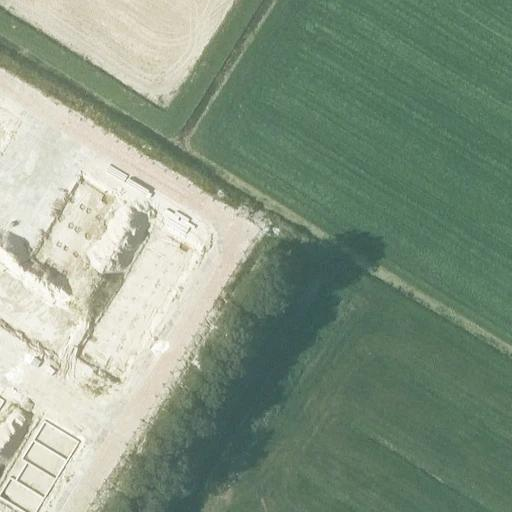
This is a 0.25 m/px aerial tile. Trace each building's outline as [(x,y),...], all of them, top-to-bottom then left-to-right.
[(81,181),(69,200),(99,218),(111,199),(81,181)] [(69,200),(58,219),(88,237),(99,218),(69,200)] [(58,219),(46,237),(76,256),(88,237),(58,219)] [(121,219),(115,228),(125,234),(131,225),(121,219)] [(115,228),(109,237),(120,244),(125,234),(115,228)] [(139,228),(131,241),(138,245),(145,232),(139,228)] [(158,228),(145,249),(182,272),(195,250),(158,228)] [(46,237),(34,257),(64,275),(76,256),(46,237)] [(131,241),(123,254),(130,258),(138,245),(131,241)] [(7,249),(1,260),(10,266),(17,255),(7,249)] [(145,249),(132,270),(169,293),(182,272),(145,249)] [(98,256),(92,266),(102,272),(108,262),(98,256)] [(25,260),(19,270),(28,276),(34,266),(25,260)] [(34,266),(28,276),(37,282),(43,272),(34,266)] [(92,266),(87,275),(97,281),(102,272),(92,266)] [(113,270),(105,283),(112,287),(120,274),(113,270)] [(132,270),(119,291),(156,314),(169,293),(132,270)] [(1,280),(0,281),(0,320),(1,321),(19,291),(23,286),(4,275),(1,280)] [(59,282),(53,292),(62,297),(69,287),(59,282)] [(105,283),(98,295),(104,300),(112,287),(105,283)] [(69,287),(62,297),(72,303),(78,293),(69,287)] [(19,291),(1,321),(18,331),(36,302),(19,291)] [(119,291),(107,312),(143,335),(156,314),(119,291)] [(36,302),(18,331),(34,341),(53,312),(36,302)] [(53,312),(34,341),(53,353),(74,318),(56,306),(53,312)] [(87,312),(80,325),(86,329),(94,316),(87,312)] [(107,312),(94,333),(131,356),(143,335),(107,312)] [(80,325),(72,337),(78,341),(86,329),(80,325)] [(94,333),(80,355),(117,378),(131,356),(94,333)] [(10,415),(5,424),(15,430),(21,421),(10,415)] [(43,421),(31,440),(66,462),(78,442),(43,421)] [(5,424),(0,431),(0,434),(9,440),(15,430),(5,424)] [(31,440),(19,459),(54,480),(66,462),(31,440)] [(8,477),(8,478),(43,499),(54,480),(19,459),(24,463),(13,480),(8,477)] [(8,478),(0,490),(0,499),(20,511),(35,511),(43,499),(8,478)]
